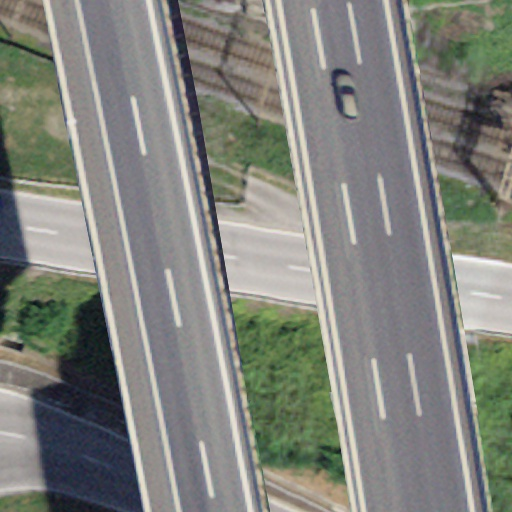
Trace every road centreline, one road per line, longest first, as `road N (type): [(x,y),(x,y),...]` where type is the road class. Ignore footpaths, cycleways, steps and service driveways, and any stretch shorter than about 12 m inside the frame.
road 1 (motorway): [(104,0),(206,511)]
road 2 (motorway): [(415,511),(328,0)]
road 3 (primary): [(511,301),(0,226)]
road 4 (primary): [(0,439),(72,449),(212,511)]
